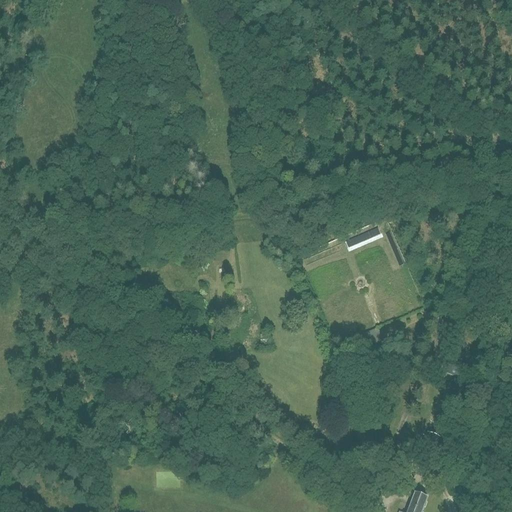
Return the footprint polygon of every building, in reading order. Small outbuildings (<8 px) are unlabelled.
[(379,329),(359,337),(360,351),(383,341),(379,329)] [(271,343),(270,335),(260,335),(260,343),(271,343)] [(384,342),(370,347),(372,359),(388,352),(384,342)] [(468,373),(447,365),(444,374),(465,382),(468,373)] [(452,443),(427,434),(422,449),(446,458),(452,443)] [(415,496),(409,511),(399,511),(398,511),(422,511),(427,500),(415,496)]
